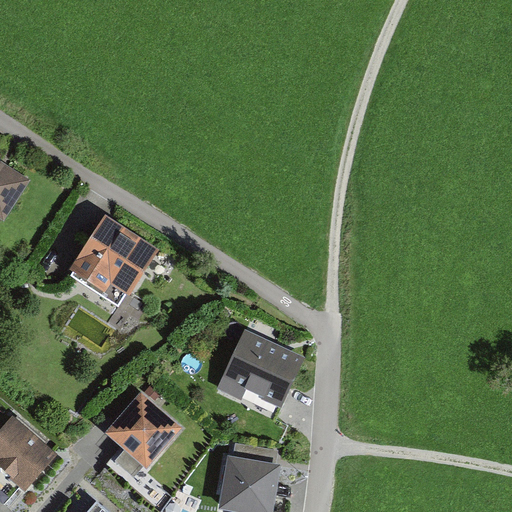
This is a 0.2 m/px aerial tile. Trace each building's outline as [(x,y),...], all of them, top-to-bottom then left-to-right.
[(0,172),(0,231),(2,233),(27,188),(0,172)] [(154,253),(107,222),(72,277),(119,308),(154,253)] [(301,363),(242,341),(223,391),(283,413),(301,363)] [(176,429),(139,399),(109,435),(146,465),(176,429)] [(0,464),(27,487),(53,457),(44,449),(49,443),(18,417),(0,437),(0,464)] [(231,461),(226,488),(221,511),(271,511),(280,470),(260,467),(263,451),(239,446),(236,462),(231,461)]
